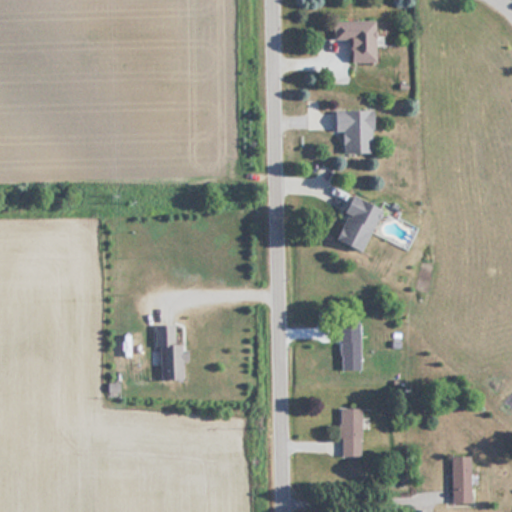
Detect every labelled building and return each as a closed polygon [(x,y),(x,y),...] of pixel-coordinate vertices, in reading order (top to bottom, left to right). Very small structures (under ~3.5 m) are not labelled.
[(369,19),(328,19),(328,38),(343,38),(343,61),(369,61),(369,19)] [(338,152),(367,152),(367,109),(328,109),(328,129),(338,129),(338,152)] [(355,253),(374,208),(346,196),(327,241),(355,253)] [(152,324),(152,380),(179,379),(178,343),(170,343),(170,324),(152,324)] [(358,369),(357,339),(336,339),(336,370),(358,369)] [(335,455),(357,455),(357,408),(335,408),(335,455)] [(447,456),(447,503),(467,503),(467,456),(447,456)]
